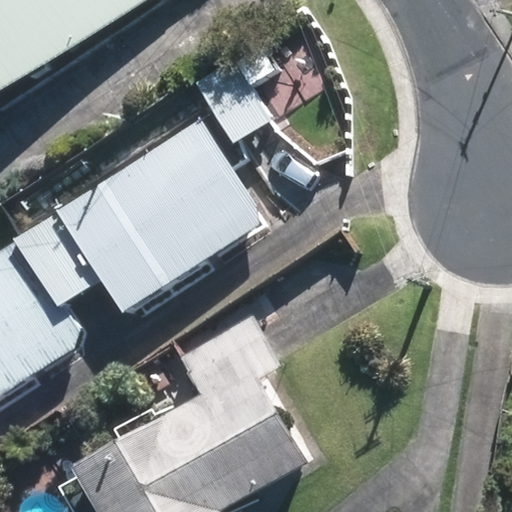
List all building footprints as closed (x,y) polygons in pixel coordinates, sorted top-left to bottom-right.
[(181,0),(0,0),(0,107),(3,106),(8,115),(181,0)] [(298,31),(251,61),(287,116),(334,85),(298,31)] [(234,59),(197,86),(245,151),(282,123),(234,59)] [(223,123),(0,266),(0,403),(91,345),(95,328),(78,302),(116,277),(140,313),(272,228),(276,205),(223,123)] [(231,391),(108,467),(135,511),(242,511),(241,510),(323,461),(272,377),(297,362),(269,317),(208,354),(231,391)]
